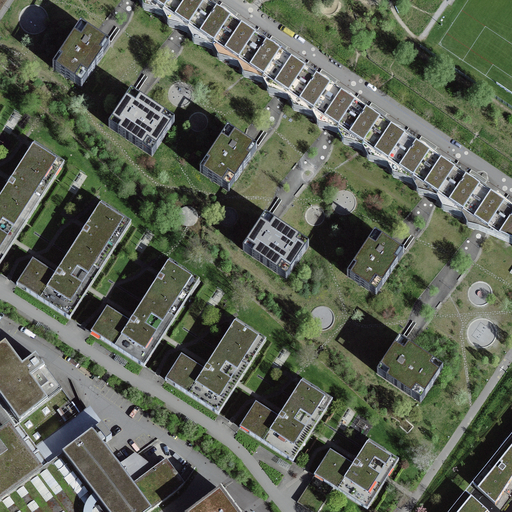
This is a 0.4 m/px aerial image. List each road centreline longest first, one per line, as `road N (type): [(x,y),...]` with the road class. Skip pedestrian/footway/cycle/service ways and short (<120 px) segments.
road 1 (residential): [(290,511),(221,434),(0,292)]
road 2 (residential): [(511,189),(232,0)]
road 3 (residential): [(406,511),(511,354)]
